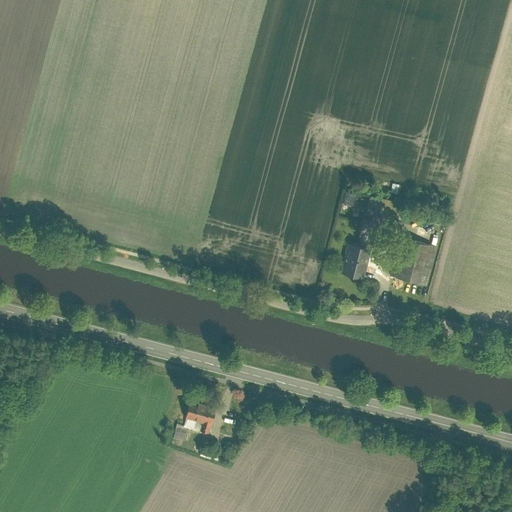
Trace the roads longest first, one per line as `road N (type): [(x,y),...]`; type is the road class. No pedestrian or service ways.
road 1 (primary): [(0,308),(511,442)]
road 2 (unclassified): [(0,229),(312,307),(400,312),(511,348)]
